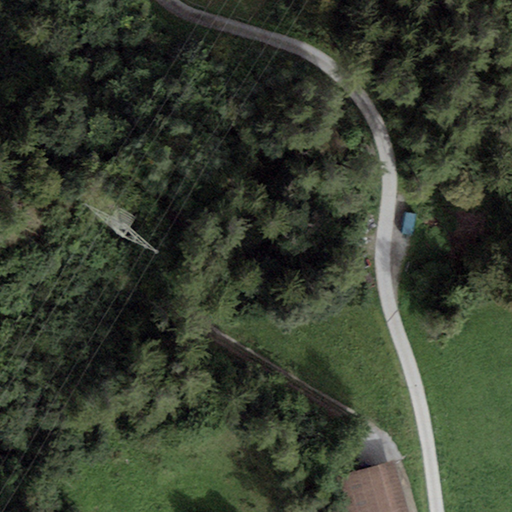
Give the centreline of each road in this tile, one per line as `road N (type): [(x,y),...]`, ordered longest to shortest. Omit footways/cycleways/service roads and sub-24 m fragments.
road 1 (unclassified): [(437,511),(430,454),(379,261),(387,190),(375,117),(321,54),(203,22),(163,0)]
road 2 (track): [(0,166),(69,167),(138,182),(188,227),(226,323),(398,455),(413,511)]
